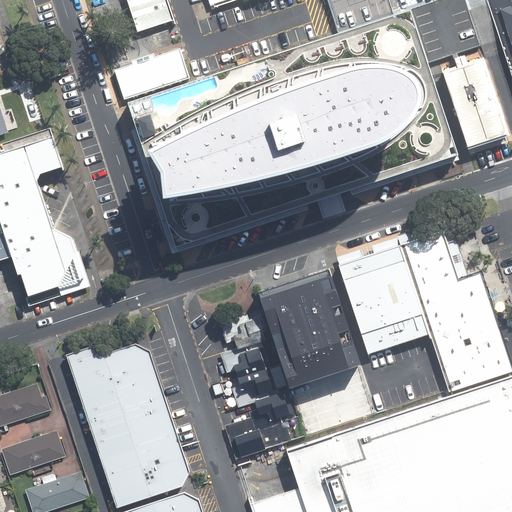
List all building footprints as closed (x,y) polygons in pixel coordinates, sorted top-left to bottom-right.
[(175,20),(168,0),(124,0),(136,33),(175,20)] [(208,0),(211,9),(238,0),(208,0)] [(304,0),(292,0),(297,14),(308,11),(304,0)] [(319,0),(306,0),(310,10),(321,6),(319,0)] [(490,41),(501,38),(487,0),(327,0),(338,33),(410,10),(427,63),(490,41)] [(511,0),(487,0),(501,38),(511,69),(511,0)] [(427,63),(410,10),(338,33),(129,102),(176,247),(458,155),(427,63)] [(134,60),(136,63),(118,68),(128,98),(192,77),(183,48),(155,57),(154,54),(134,60)] [(509,135),(484,55),(467,61),(464,54),(450,59),(453,66),(442,70),(468,149),(509,135)] [(29,80),(12,85),(25,126),(42,120),(29,80)] [(0,267),(15,263),(15,265),(16,267),(21,281),(24,280),(32,303),(85,285),(71,244),(54,235),(41,191),(39,186),(43,179),(65,173),(52,134),(0,151),(0,267)] [(338,258),(369,354),(431,333),(450,391),(511,370),(511,359),(483,270),(460,277),(442,223),(338,258)] [(260,341),(258,332),(264,329),(258,311),(217,325),(224,344),(231,342),(233,349),(259,341),(260,341)] [(282,335),(274,337),(290,387),(295,386),(297,394),(353,376),(340,336),(315,344),(308,322),(281,330),(282,335)] [(233,349),(218,354),(224,373),(230,371),(233,380),(267,369),(259,341),(233,349)] [(95,345),(65,354),(116,509),(183,487),(190,472),(150,350),(136,342),(108,352),(95,345)] [(233,380),(235,387),(229,389),(236,408),(250,403),(278,394),(269,368),(267,369),(233,380)] [(288,448),(300,486),(251,502),(254,511),(511,511),(511,375),(456,394),(396,413),(288,448)] [(0,391),(1,395),(0,395),(0,426),(48,411),(44,396),(39,398),(35,384),(8,393),(7,389),(0,391)] [(253,411),(247,413),(249,420),(227,427),(231,440),(279,425),(277,418),(284,415),(278,394),(250,403),(253,411)] [(55,431),(0,449),(0,452),(8,476),(63,457),(55,431)] [(40,478),(42,484),(23,490),(30,511),(44,511),(87,498),(79,473),(55,481),(53,474),(40,478)] [(185,492),(125,511),(203,511),(199,499),(185,492)]
